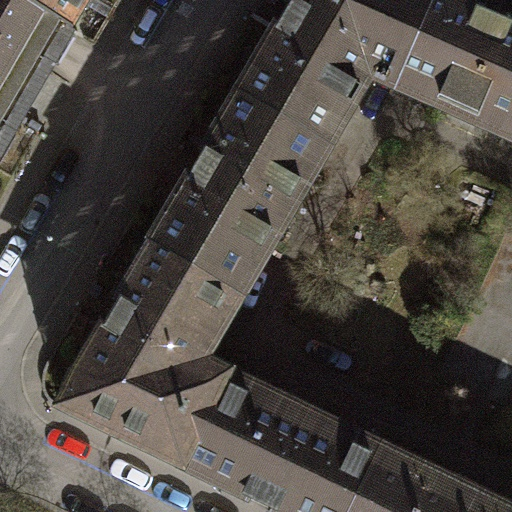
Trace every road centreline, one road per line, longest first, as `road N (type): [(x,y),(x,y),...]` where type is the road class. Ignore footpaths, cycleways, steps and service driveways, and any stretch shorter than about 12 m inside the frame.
road 1 (residential): [(0,334),(190,0)]
road 2 (residential): [(0,439),(149,511)]
